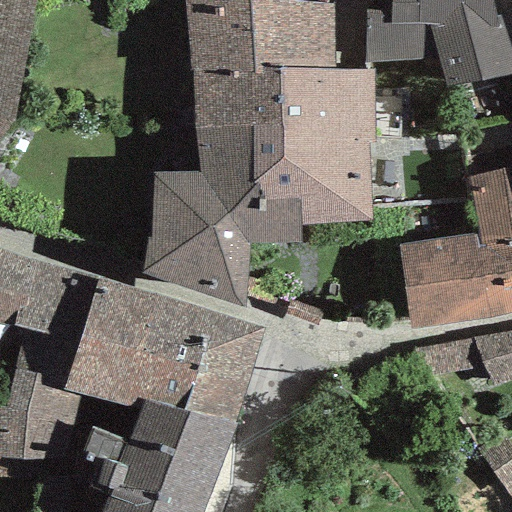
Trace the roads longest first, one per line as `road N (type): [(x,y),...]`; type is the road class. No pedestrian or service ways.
road 1 (residential): [(307,347),(281,320),(0,235)]
road 2 (residential): [(307,347),(511,310)]
road 3 (residential): [(239,511),(307,347)]
